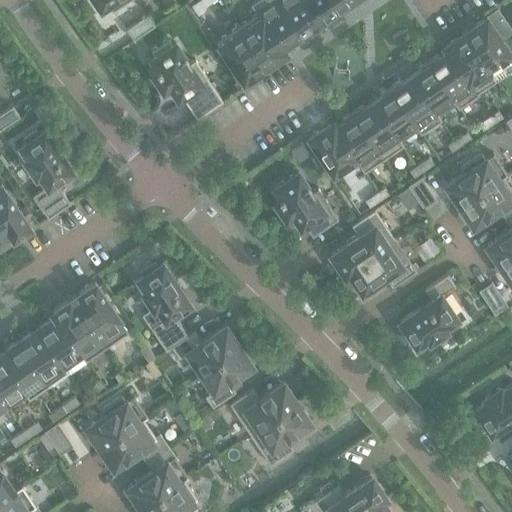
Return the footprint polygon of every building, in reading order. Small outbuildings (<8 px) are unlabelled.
[(107,3),(112,11),(127,0),(95,0),(98,3),(98,4),(99,5),(101,7),(107,3)] [(255,0),(250,3),(257,13),(256,14),(284,55),(284,54),(284,53),(286,52),(282,46),(289,41),(291,44),(300,38),(274,0),(255,0)] [(274,0),(300,38),(312,30),(311,27),(318,22),(303,0),(274,0)] [(340,11),(331,0),(303,0),(318,22),(327,16),(329,19),(340,11)] [(331,0),(340,11),(350,4),(348,1),(350,0),(331,0)] [(154,24),(147,13),(125,27),(133,38),(154,24)] [(284,55),(256,14),(236,27),(264,68),(265,68),(264,66),(265,66),(266,67),(268,66),(267,64),(282,55),(282,56),(284,55)] [(467,29),(466,28),(465,29),(498,78),(511,68),(511,54),(486,16),(484,18),(483,17),(481,18),(481,19),(467,29)] [(248,78),(262,68),(263,69),(264,68),(236,27),(216,41),(243,81),(246,79),(246,80),(248,79),(248,78)] [(448,42),(447,41),(446,42),(479,91),(498,78),(465,29),(464,29),(465,30),(464,31),(463,30),(461,31),(462,32),(448,42)] [(154,56),(151,58),(157,66),(155,68),(157,70),(152,74),(163,89),(169,85),(178,97),(181,95),(196,117),(222,100),(195,58),(189,62),(184,54),(183,54),(175,42),(172,44),(168,38),(150,50),(154,56)] [(440,55),(438,53),(429,59),(460,106),(479,94),(478,92),(479,91),(446,42),(445,42),(446,43),(443,45),(447,51),(440,55)] [(417,67),(419,70),(411,75),(441,119),(437,113),(454,102),(458,108),(460,106),(429,59),(417,67)] [(402,81),(400,78),(389,86),(421,133),(441,119),(411,75),(402,81)] [(416,127),(420,133),(421,133),(389,86),(379,93),(381,95),(371,102),(401,146),(403,145),(399,139),(416,127)] [(364,106),(363,104),(350,112),(382,159),(401,146),(371,102),(364,106)] [(0,128),(20,115),(12,104),(0,112),(0,128)] [(503,116),(498,109),(493,112),(498,120),(503,116)] [(329,122),(329,121),(328,121),(356,163),(357,162),(364,171),(382,159),(350,112),(341,118),(343,121),(336,126),(332,120),(329,122)] [(478,123),(483,130),(498,120),(493,112),(478,123)] [(311,135),(308,136),(335,177),(356,163),(328,121),(327,122),(327,123),(313,133),(312,132),(310,134),(311,135)] [(70,202),(56,180),(71,169),(44,130),(40,132),(39,133),(36,129),(23,138),(26,142),(24,143),(25,143),(20,146),(28,157),(25,159),(35,175),(39,173),(47,184),(32,194),(48,217),(70,202)] [(471,137),(467,130),(454,139),(459,146),(471,137)] [(447,144),(452,151),(459,146),(454,139),(447,144)] [(452,193),(450,194),(459,207),(504,177),(503,176),(507,173),(493,152),(485,157),(481,151),(460,165),(464,171),(446,184),(452,193)] [(434,163),(429,156),(414,165),(419,173),(434,163)] [(409,169),(414,176),(419,173),(414,165),(409,169)] [(307,183),(306,183),(298,170),(274,186),(280,195),(278,196),(280,199),(275,202),(285,218),(292,213),(300,226),(304,223),(312,235),(338,218),(317,187),(312,191),(307,183)] [(424,206),(435,198),(421,177),(409,185),(424,206)] [(511,212),(511,188),(504,177),(459,207),(465,216),(467,214),(473,224),(498,206),(505,217),(511,212)] [(0,184),(0,231),(3,235),(10,231),(13,235),(29,224),(1,183),(0,184)] [(389,193),(384,186),(375,192),(380,199),(389,193)] [(365,199),(369,206),(380,199),(375,192),(365,199)] [(342,270),(343,272),(344,273),(395,239),(376,211),(375,208),(358,220),(351,224),(357,233),(345,242),(346,243),(331,253),(333,256),(332,256),(333,258),(334,257),(342,270)] [(352,212),(345,217),(350,225),(351,224),(358,220),(352,212)] [(511,212),(505,217),(511,226),(487,244),(493,253),(491,254),(497,263),(511,252),(511,212)] [(426,258),(439,249),(430,236),(417,245),(426,258)] [(393,285),(416,269),(395,239),(344,273),(345,274),(349,272),(362,290),(372,283),(374,285),(386,276),(393,285)] [(511,252),(497,263),(505,276),(507,275),(511,281),(511,252)] [(150,326),(166,349),(172,345),(188,334),(174,313),(189,302),(167,269),(162,262),(158,265),(157,266),(154,262),(141,270),(143,274),(142,275),(143,276),(138,278),(146,290),(143,292),(153,307),(157,305),(165,317),(150,326)] [(455,285),(447,273),(424,288),(432,298),(400,320),(403,324),(402,324),(403,325),(399,328),(408,341),(412,339),(413,340),(416,344),(427,336),(430,339),(445,329),(443,326),(456,317),(441,294),(455,285)] [(128,330),(95,281),(72,297),(105,346),(128,330)] [(494,311),(506,303),(491,282),(480,289),(494,311)] [(105,346),(72,297),(53,310),(86,359),(105,346)] [(52,310),(55,315),(37,327),(67,371),(68,371),(63,363),(80,351),(85,359),(86,359),(53,310),(52,310)] [(195,330),(188,334),(172,345),(179,356),(187,351),(200,370),(239,344),(233,335),(234,334),(232,332),(231,333),(225,324),(211,334),(211,333),(202,339),(202,340),(195,330)] [(67,371),(37,327),(18,340),(48,384),(67,371)] [(48,384),(18,340),(0,351),(0,353),(29,397),(48,384)] [(146,343),(139,348),(148,361),(151,358),(155,356),(146,343)] [(246,352),(245,353),(239,344),(200,370),(213,389),(205,395),(212,406),(235,390),(228,380),(229,379),(229,380),(238,374),(238,373),(252,364),(246,355),(247,354),(246,352)] [(29,397),(0,353),(0,394),(8,406),(26,394),(28,398),(29,397)] [(154,377),(161,372),(151,358),(148,361),(144,363),(154,377)] [(118,381),(125,376),(121,370),(114,374),(118,381)] [(91,394),(104,385),(100,378),(86,387),(91,394)] [(252,387),(229,402),(250,433),(297,401),(291,392),(292,391),(290,389),(289,390),(283,381),(269,391),(269,390),(260,396),(259,397),(252,387)] [(483,429),(487,426),(488,428),(491,432),(511,417),(511,383),(502,390),(500,387),(484,397),(486,400),(475,408),(478,412),(477,412),(478,414),(475,416),(483,429)] [(92,435),(91,437),(98,447),(146,414),(133,394),(125,400),(121,394),(100,408),(104,414),(86,426),(92,435)] [(79,402),(75,395),(61,404),(66,411),(79,402)] [(304,409),(302,410),(297,401),(250,433),(270,463),(293,447),(286,437),(287,436),(287,437),(296,431),(296,430),(310,421),(304,412),(305,411),(304,409)] [(61,404),(48,413),(52,420),(66,411),(61,404)] [(143,418),(147,415),(146,414),(98,447),(105,458),(107,457),(113,466),(138,449),(145,459),(167,445),(159,433),(155,436),(143,418)] [(42,427),(37,420),(24,430),(28,436),(42,427)] [(71,444),(57,423),(45,430),(54,444),(60,452),(71,444)] [(24,430),(10,439),(15,445),(28,436),(24,430)] [(38,435),(47,449),(54,444),(45,430),(38,435)] [(133,496),(131,497),(138,508),(187,475),(167,445),(145,459),(152,469),(127,486),(133,496)] [(0,500),(22,485),(22,484),(14,490),(0,469),(0,500)] [(184,478),(188,476),(187,475),(138,508),(141,511),(187,511),(197,506),(193,500),(197,497),(184,478)] [(337,484),(314,500),(321,511),(361,511),(385,496),(372,476),(357,486),(356,484),(343,493),(337,484)] [(0,511),(40,511),(22,485),(0,500),(0,511)] [(390,511),(382,500),(386,497),(385,496),(361,511),(390,511)]
